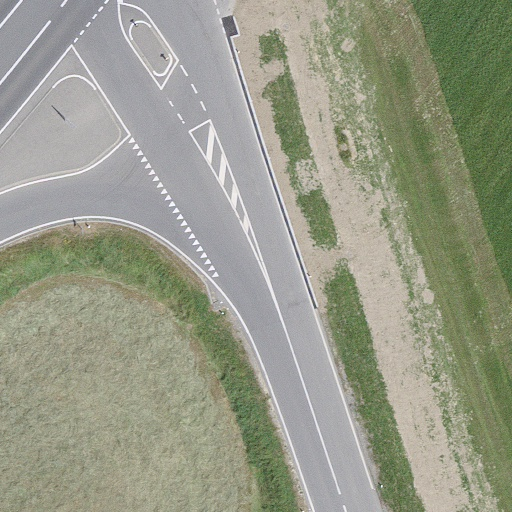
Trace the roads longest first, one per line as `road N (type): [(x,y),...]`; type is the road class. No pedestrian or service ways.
road 1 (tertiary): [(230,186),(346,511)]
road 2 (primary): [(0,218),(98,191),(230,186)]
road 3 (tertiary): [(166,68),(230,186)]
